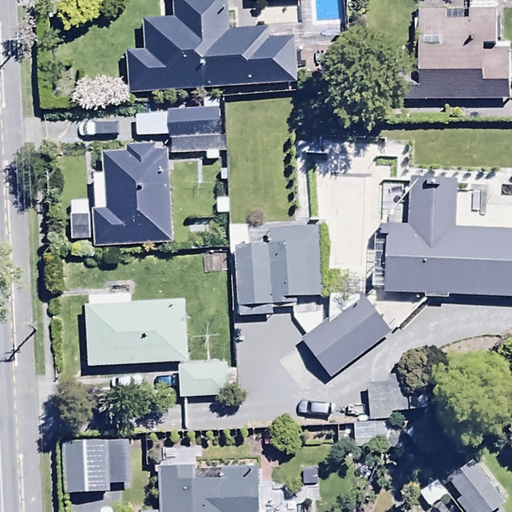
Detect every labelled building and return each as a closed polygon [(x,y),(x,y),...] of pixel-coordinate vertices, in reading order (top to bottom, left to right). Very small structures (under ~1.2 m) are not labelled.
[(142,50),(127,50),(129,94),(296,86),(294,36),(270,37),(269,26),(229,28),(227,0),(172,0),(173,17),(140,19),(142,50)] [(389,102),(508,99),(507,46),(497,47),(496,11),(467,12),(466,0),(416,0),(418,64),(388,64),(389,102)] [(168,143),(169,156),(231,154),(230,109),(168,111),(168,115),(135,116),(135,138),(168,137),(168,143)] [(169,156),(168,143),(126,144),(126,151),(102,151),(103,174),(92,174),(94,247),(171,245),(169,156)] [(511,229),(456,227),(458,179),(409,177),(407,224),(387,224),(386,235),(374,235),(372,289),(384,289),(383,294),(423,295),(423,299),(448,300),(449,295),(511,297),(511,229)] [(69,213),(69,241),(91,241),(91,213),(69,213)] [(319,227),(267,229),(267,242),(235,244),(237,317),(271,316),(271,306),(298,305),(297,298),(322,298),(319,227)] [(86,349),(187,343),(183,284),(131,287),(130,271),(87,273),(88,289),(83,290),(86,349)] [(386,315),(361,279),(301,320),(325,356),(386,315)] [(227,363),(178,365),(179,399),(234,397),(233,370),(227,370),(227,363)] [(387,384),(367,385),(368,421),(391,420),(391,413),(427,412),(425,374),(387,376),(387,384)] [(401,424),(352,426),(353,453),(402,451),(401,424)] [(64,442),(64,493),(109,492),(108,442),(64,442)] [(314,511),(314,504),(318,504),(317,470),(301,470),(301,488),(284,489),(284,492),(259,493),(258,466),(200,469),(199,448),(153,450),(154,475),(159,475),(160,510),(138,511),(137,511),(314,511)] [(472,461),(447,480),(461,498),(456,502),(463,511),(495,511),(506,504),(472,461)]
